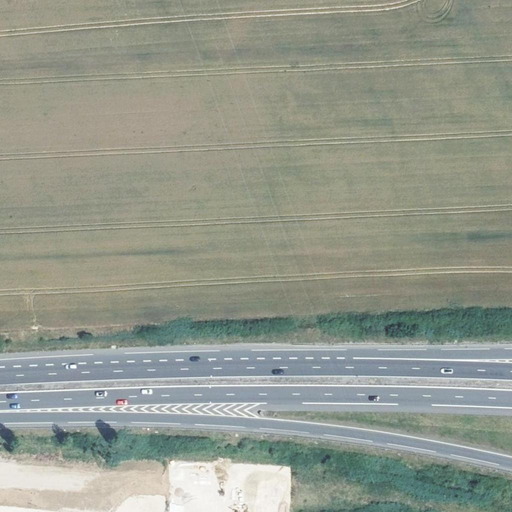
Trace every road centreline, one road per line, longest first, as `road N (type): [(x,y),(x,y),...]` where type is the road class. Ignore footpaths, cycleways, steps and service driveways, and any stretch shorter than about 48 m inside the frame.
road 1 (motorway): [(0,418),(273,425),(511,462)]
road 2 (motorway): [(511,354),(148,358),(0,370)]
road 3 (motorway): [(0,404),(261,393),(511,399)]
road 4 (motorway): [(511,370),(211,368),(0,379)]
